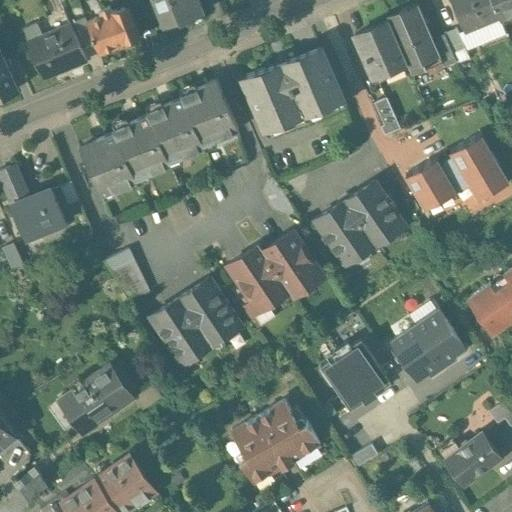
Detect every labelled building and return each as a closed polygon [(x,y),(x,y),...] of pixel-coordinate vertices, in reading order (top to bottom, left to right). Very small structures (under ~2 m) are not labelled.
[(151,0),(163,30),(204,14),(198,0),(151,0)] [(451,0),(465,30),(499,15),(492,0),(451,0)] [(511,0),(492,0),(499,15),(501,19),(511,14),(511,0)] [(435,44),(418,3),(400,11),(402,15),(389,21),(407,65),(412,76),(442,64),(443,63),(435,44)] [(128,5),(112,12),(110,7),(100,11),(102,16),(87,22),(95,43),(99,54),(124,44),(124,45),(142,37),(128,5)] [(87,22),(85,19),(71,25),(81,49),(95,43),(87,22)] [(389,21),(355,35),(373,79),(407,65),(389,21)] [(71,25),(43,38),(37,24),(23,30),(29,44),(28,44),(44,79),(86,60),(81,49),(71,25)] [(467,55),(457,28),(444,34),(446,39),(453,54),(455,57),(456,60),(467,55)] [(446,39),(435,44),(443,63),(442,64),(444,68),(457,63),(454,57),(455,57),(453,54),(446,39)] [(321,48),(243,80),(264,132),(342,100),(321,48)] [(0,98),(16,92),(0,55),(0,98)] [(217,80),(182,95),(183,98),(200,139),(210,134),(214,142),(239,132),(217,80)] [(183,98),(148,112),(149,115),(166,156),(167,156),(177,152),(180,160),(205,149),(200,139),(183,98)] [(389,100),(376,103),(384,137),(405,132),(402,118),(394,120),(389,100)] [(149,115),(114,130),(115,133),(132,174),(133,173),(143,169),(146,177),(171,167),(167,156),(166,156),(149,115)] [(115,133),(79,147),(100,199),(102,198),(99,191),(109,187),(112,194),(137,184),(133,173),(132,174),(115,133)] [(509,186),(481,136),(450,153),(453,159),(440,166),(456,195),(469,188),(477,203),(509,186)] [(440,166),(437,161),(405,178),(425,213),(456,196),(456,195),(440,166)] [(51,192),(29,200),(15,166),(0,172),(0,180),(11,208),(10,208),(25,243),(27,243),(24,237),(63,222),(65,228),(66,227),(51,192)] [(64,168),(52,173),(61,195),(73,190),(64,168)] [(405,231),(375,184),(314,223),(345,270),(405,231)] [(324,281),(293,234),(262,254),(259,249),(244,259),(228,269),(258,316),(274,306),(289,297),(295,307),(296,306),(292,301),(324,281)] [(23,268),(14,247),(2,252),(11,273),(23,268)] [(128,253),(104,264),(111,275),(134,265),(128,253)] [(134,265),(111,275),(117,286),(139,276),(134,265)] [(511,269),(504,275),(508,280),(504,283),(503,282),(501,282),(500,282),(498,283),(497,284),(497,286),(497,287),(493,290),(490,285),(467,301),(492,336),(511,322),(511,269)] [(139,276),(117,286),(123,295),(123,296),(144,286),(139,276)] [(208,283),(151,320),(183,370),(240,333),(208,283)] [(144,286),(123,296),(129,306),(149,297),(144,286)] [(123,295),(116,300),(122,310),(129,306),(123,296),(123,295)] [(464,351),(439,312),(416,328),(443,369),(449,364),(448,362),(464,351)] [(443,369),(416,328),(392,344),(418,382),(435,370),(437,373),(443,369)] [(391,387),(361,342),(320,369),(349,412),(350,414),(365,404),(366,404),(367,403),(367,402),(374,398),(375,398),(376,397),(391,387)] [(110,368),(58,404),(82,439),(134,403),(110,368)] [(511,401),(509,398),(491,412),(498,422),(506,417),(511,425),(511,401)] [(300,425),(285,401),(232,433),(247,457),(240,461),(253,484),(281,467),(283,471),(294,464),(292,460),(320,444),(307,421),(300,425)] [(0,449),(15,437),(0,418),(0,449)] [(483,433),(447,459),(464,483),(501,457),(483,433)] [(130,457),(104,475),(105,477),(89,488),(87,487),(61,505),(66,511),(127,511),(155,493),(130,457)] [(38,475),(21,489),(29,500),(46,486),(38,475)] [(280,511),(273,500),(254,511),(280,511)]
